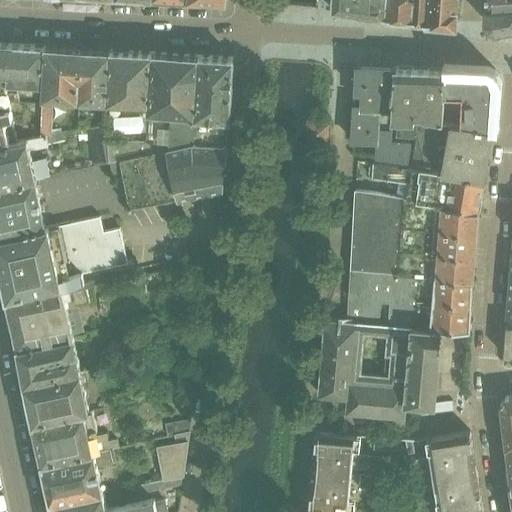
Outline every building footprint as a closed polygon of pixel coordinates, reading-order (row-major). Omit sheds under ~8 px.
[(333,0),(333,10),(386,17),(387,0),(333,0)] [(387,0),(386,17),(409,19),(410,0),(387,0)] [(410,0),(409,19),(413,20),(426,23),(425,21),(428,22),(430,0),(410,0)] [(457,0),(430,0),(428,22),(449,25),(456,19),(457,7),(457,0)] [(511,5),(504,6),(486,6),(486,16),(487,20),(489,23),(491,26),(493,27),(497,28),(511,25),(511,5)] [(0,87),(6,86),(5,81),(11,81),(13,43),(0,41),(0,87)] [(13,43),(11,81),(44,83),(45,65),(46,45),(13,43)] [(83,47),(46,45),(45,65),(44,83),(43,96),(80,98),(83,47)] [(83,47),(80,98),(108,100),(111,49),(83,47)] [(152,52),(111,49),(108,100),(108,107),(148,110),(152,52)] [(199,55),(152,52),(148,110),(147,133),(150,133),(170,134),(170,140),(196,141),(199,55)] [(199,55),(196,141),(228,143),(234,57),(199,55)] [(396,65),(358,63),(356,106),(353,139),(378,141),(377,156),(376,162),(407,166),(412,141),(392,140),(393,117),(396,65)] [(396,65),(393,117),(416,119),(417,113),(422,113),(428,116),(445,118),(445,91),(446,91),(446,68),(396,65)] [(446,68),(446,91),(464,91),(462,122),(494,128),(495,78),(489,71),(446,68)] [(6,86),(0,87),(0,143),(18,139),(11,107),(6,86)] [(43,101),(42,134),(52,132),(54,101),(43,101)] [(311,121),(310,139),(328,141),(329,123),(326,122),(311,121)] [(486,169),(493,128),(462,122),(462,123),(452,121),(443,171),(465,174),(485,177),(486,169)] [(49,142),(65,139),(63,130),(52,132),(42,134),(18,139),(0,143),(0,185),(38,177),(51,174),(47,155),(40,157),(33,159),(30,145),(36,146),(49,143),(49,142)] [(111,161),(122,158),(124,168),(133,208),(224,189),(225,169),(228,143),(196,141),(170,140),(170,134),(150,133),(150,141),(125,139),(109,138),(111,161)] [(481,208),(485,177),(465,174),(443,171),(412,166),(407,166),(376,162),(374,161),(373,163),(370,165),(370,169),(371,172),(373,175),(413,182),(410,198),(421,200),(430,201),(460,205),(481,208)] [(38,177),(0,185),(0,235),(48,226),(38,177)] [(392,270),(398,195),(358,188),(353,267),(392,270)] [(475,279),(481,208),(460,205),(430,201),(423,273),(475,279)] [(48,226),(0,235),(0,263),(7,297),(64,284),(62,275),(130,260),(122,226),(105,229),(102,214),(48,226)] [(211,252),(210,244),(187,248),(189,257),(199,254),(211,252)] [(213,263),(215,251),(211,252),(199,254),(201,266),(213,263)] [(353,267),(350,319),(368,317),(369,320),(398,322),(444,327),(443,334),(469,334),(470,328),(472,328),(475,279),(423,273),(393,270),(392,270),(353,267)] [(83,280),(64,284),(7,297),(18,346),(75,333),(69,306),(88,302),(83,280)] [(177,308),(203,302),(199,285),(174,291),(177,308)] [(327,316),(321,392),(341,394),(340,404),(349,404),(348,409),(411,414),(421,410),(422,402),(437,403),(443,334),(444,327),(398,322),(369,320),(368,317),(350,319),(327,316)] [(167,340),(199,334),(196,320),(164,326),(167,340)] [(75,333),(18,346),(26,382),(82,369),(75,334),(76,334),(75,333)] [(82,369),(26,382),(35,422),(90,409),(82,369)] [(511,394),(507,395),(502,403),(502,406),(503,425),(505,441),(511,440),(511,394)] [(90,409),(35,422),(43,461),(114,445),(120,444),(118,437),(109,439),(108,432),(98,434),(97,429),(99,429),(94,409),(91,409),(90,409)] [(167,422),(169,433),(191,428),(193,417),(167,422)] [(350,511),(354,466),(380,468),(381,453),(355,451),(356,432),(318,429),(312,509),(350,511)] [(446,511),(462,511),(485,507),(485,504),(472,429),(433,437),(436,454),(411,459),(413,474),(439,468),(446,511)] [(397,449),(399,437),(376,435),(375,447),(397,449)] [(409,452),(416,451),(414,438),(407,437),(409,452)] [(158,444),(164,478),(183,474),(185,473),(190,438),(176,441),(158,444)] [(43,461),(52,502),(104,490),(99,465),(117,461),(114,445),(43,461)] [(109,476),(129,475),(128,466),(108,468),(109,476)] [(378,487),(379,474),(361,472),(360,485),(378,487)] [(182,483),(183,474),(164,478),(135,484),(138,497),(146,496),(146,491),(182,483)] [(416,491),(433,488),(431,475),(413,478),(416,491)] [(104,490),(52,502),(54,511),(118,511),(117,505),(108,507),(104,490)] [(156,497),(117,505),(118,511),(169,511),(167,497),(156,499),(156,497)]
